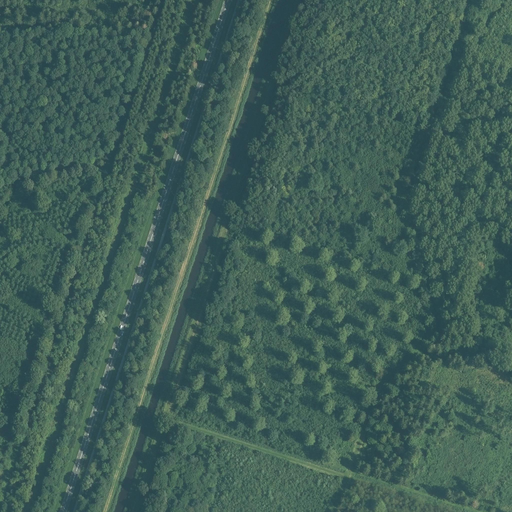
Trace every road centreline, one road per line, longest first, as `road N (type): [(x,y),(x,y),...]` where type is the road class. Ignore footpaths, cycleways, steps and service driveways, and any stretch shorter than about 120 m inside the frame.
road 1 (secondary): [(61,511),(228,0)]
road 2 (track): [(477,364),(439,343),(408,204),(427,146)]
road 3 (track): [(427,146),(347,0)]
road 4 (track): [(427,146),(471,0)]
